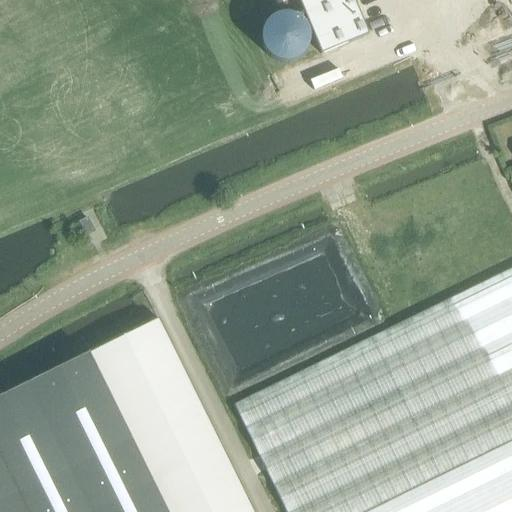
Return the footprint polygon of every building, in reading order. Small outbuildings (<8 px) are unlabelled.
[(353,0),(297,0),(321,55),(369,35),(353,0)] [(95,233),(88,218),(78,223),(85,238),(90,235),(95,233)] [(511,511),(511,272),(235,407),(285,511),(511,511)] [(156,322),(89,355),(90,358),(89,358),(163,511),(252,511),(159,320),(156,322)] [(163,511),(89,358),(0,401),(0,511),(163,511)]
